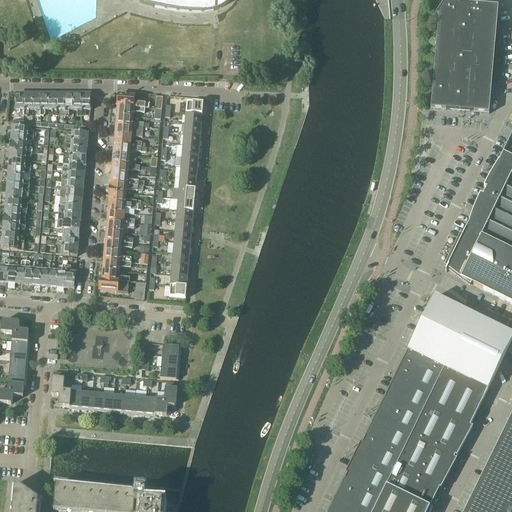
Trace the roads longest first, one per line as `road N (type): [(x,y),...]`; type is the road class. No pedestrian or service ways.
road 1 (tertiary): [(261,511),(290,420),(363,253)]
road 2 (tertiary): [(363,253),(396,126),(397,0)]
road 3 (unclassified): [(310,511),(420,280)]
road 4 (residential): [(102,87),(83,308)]
road 5 (residential): [(45,511),(46,495),(28,482),(42,305)]
road 6 (unclassified): [(420,280),(511,93)]
road 7 (unclassified): [(446,511),(511,371)]
road 8 (residential): [(102,87),(242,93)]
